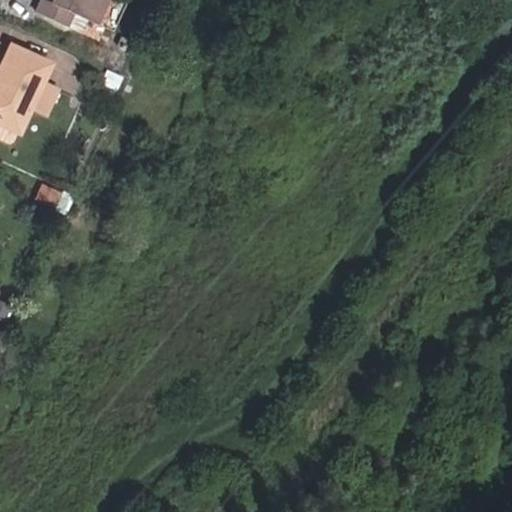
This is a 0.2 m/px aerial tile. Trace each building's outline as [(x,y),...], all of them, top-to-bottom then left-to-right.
[(94,24),(105,0),(51,0),(50,3),(43,0),(39,0),(33,12),(65,26),(71,13),(85,20),(94,24)] [(79,32),(85,20),(71,13),(65,26),(79,32)] [(42,79),(49,64),(10,46),(0,66),(0,118),(18,127),(19,128),(29,108),(42,79)] [(47,116),(60,88),(42,79),(29,108),(47,116)] [(11,142),(18,127),(0,118),(0,140),(6,144),(11,142)] [(53,209),(60,195),(40,186),(33,199),(53,209)]
